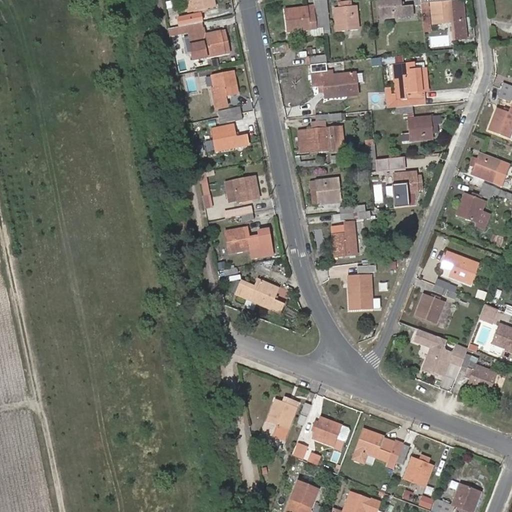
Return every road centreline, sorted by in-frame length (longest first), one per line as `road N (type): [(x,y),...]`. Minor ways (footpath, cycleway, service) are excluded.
road 1 (track): [(135,0),(259,511)]
road 2 (residential): [(484,0),(491,66),(365,375)]
road 3 (residential): [(248,0),(308,274),(331,333),(365,375)]
road 4 (track): [(0,220),(58,511)]
road 5 (residential): [(365,375),(408,406),(511,445)]
road 6 (residential): [(365,375),(316,370),(222,336)]
